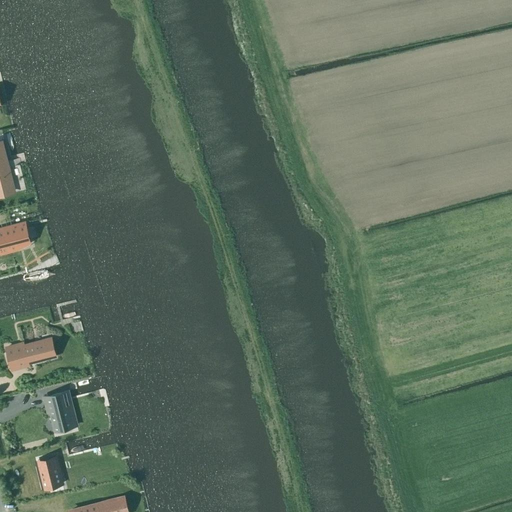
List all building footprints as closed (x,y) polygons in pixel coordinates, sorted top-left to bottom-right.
[(0,188),(13,185),(2,140),(0,140),(0,188)] [(25,222),(0,227),(0,252),(13,250),(13,248),(17,247),(17,249),(18,248),(17,242),(29,239),(25,222)] [(23,343),(6,347),(10,364),(18,363),(19,367),(28,364),(27,359),(47,354),(44,341),(24,346),(23,343)] [(69,389),(43,396),(45,404),(49,403),(56,430),(71,426),(62,392),(69,390),(69,389)] [(28,432),(33,431),(30,418),(25,419),(28,432)] [(43,465),(39,466),(44,488),(62,483),(61,483),(58,484),(54,468),(58,467),(56,460),(57,460),(56,456),(41,459),(43,465)] [(118,511),(115,499),(70,510),(70,511),(118,511)]
